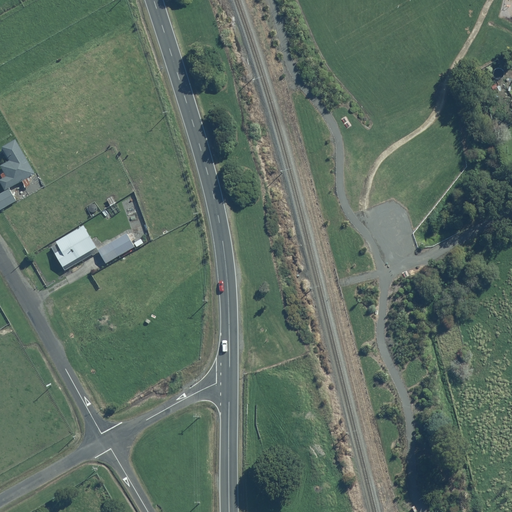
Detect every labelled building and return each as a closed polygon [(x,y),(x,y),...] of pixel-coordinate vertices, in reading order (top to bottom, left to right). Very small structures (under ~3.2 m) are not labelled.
[(33,173),(17,145),(14,140),(1,148),(8,161),(0,165),(0,167),(6,176),(0,179),(0,183),(4,190),(33,173)] [(10,189),(8,189),(0,194),(0,209),(16,200),(10,189)] [(81,225),(80,226),(49,247),(63,269),(96,248),(81,225)] [(96,251),(99,255),(104,265),(134,248),(126,234),(124,235),(96,251)] [(98,287),(91,275),(80,281),(87,293),(98,287)] [(124,292),(122,287),(110,293),(112,298),(109,300),(110,302),(121,323),(146,310),(133,287),(124,292)]
